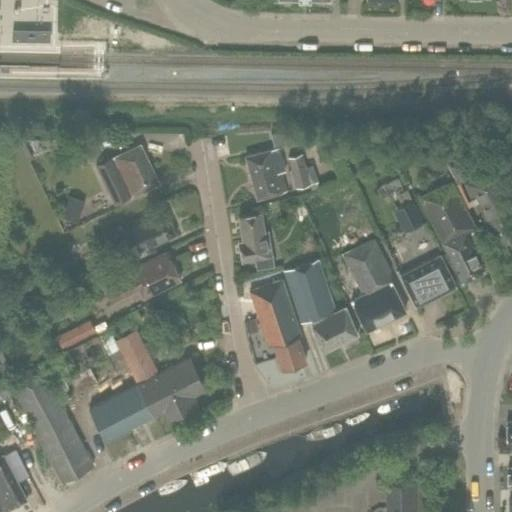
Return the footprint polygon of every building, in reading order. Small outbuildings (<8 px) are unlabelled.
[(511,156),(511,134),(506,124),(491,132),(506,160),(511,156)] [(97,137),(73,148),(78,160),(102,149),(97,137)] [(97,165),(115,202),(158,182),(140,144),(97,165)] [(246,153),(257,197),(288,189),(281,166),(285,165),(280,144),(246,153)] [(306,166),(302,152),(288,156),(296,187),(310,183),(312,188),(319,186),(313,164),(306,166)] [(511,197),(510,199),(495,169),(464,184),(471,199),(484,225),(490,222),(501,243),(511,237),(511,197)] [(420,196),(462,281),(484,270),(464,231),(474,226),(451,181),(420,196)] [(69,195),(61,216),(77,222),(84,200),(69,195)] [(393,208),(403,230),(424,220),(414,198),(393,208)] [(267,230),(264,231),(261,212),(239,216),(243,239),(239,239),(242,259),(255,257),(257,268),(273,265),(267,230)] [(127,235),(138,257),(155,249),(152,244),(175,233),(165,213),(142,224),(139,218),(123,226),(122,224),(99,235),(104,246),(127,235)] [(374,238),(369,241),(362,226),(343,236),(345,253),(343,254),(363,294),(351,300),(366,329),(405,310),(390,280),(390,271),(374,238)] [(166,251),(129,270),(131,273),(105,286),(113,301),(138,288),(144,297),(180,279),(166,251)] [(401,274),(416,304),(455,285),(440,255),(401,274)] [(323,350),(334,345),(358,334),(345,305),(335,310),(318,258),(283,270),(300,323),(309,319),(323,350)] [(250,289),(268,345),(268,346),(274,344),(282,368),(305,360),(297,336),(300,335),(282,279),(250,289)] [(56,335),(63,347),(96,330),(90,318),(56,335)] [(131,369),(130,369),(137,382),(154,415),(162,410),(166,417),(197,402),(193,394),(205,388),(189,356),(157,372),(135,328),(115,339),(131,369)] [(92,464),(61,402),(41,363),(11,378),(62,481),(92,464)] [(137,382),(90,407),(106,439),(154,415),(137,382)] [(29,470),(23,459),(16,445),(2,453),(0,454),(0,511),(2,511),(26,500),(28,499),(26,496),(16,476),(29,470)] [(414,511),(414,481),(385,482),(385,511),(414,511)]
